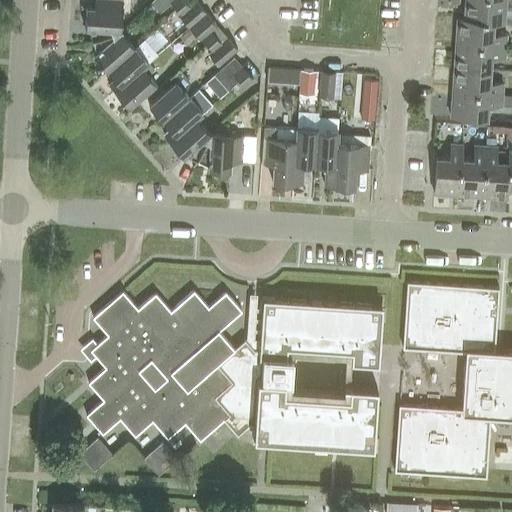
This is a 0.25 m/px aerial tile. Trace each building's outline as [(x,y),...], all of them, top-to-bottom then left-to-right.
[(121,0),(95,0),(95,7),(86,6),(85,28),(93,29),(92,40),(120,30),(121,0)] [(171,0),(169,2),(175,8),(183,0),(171,0)] [(183,0),(175,8),(180,15),(190,6),(184,0),(183,0)] [(177,17),(187,28),(204,13),(193,0),(184,0),(190,6),(180,15),(177,17)] [(511,0),(466,0),(465,19),(465,21),(493,22),(504,23),(506,5),(511,5),(511,0)] [(215,36),(221,32),(206,14),(190,28),(200,39),(201,38),(210,30),(215,36)] [(456,44),(506,47),(507,35),(492,34),(493,22),(465,21),(465,19),(458,18),(456,44)] [(190,28),(179,37),(185,44),(195,35),(190,28)] [(107,69),(134,46),(120,30),(92,40),(92,41),(99,49),(93,54),(107,69)] [(207,44),(215,36),(210,30),(201,38),(207,44)] [(218,67),(237,51),(221,32),(215,36),(221,43),(212,50),(207,54),(218,67)] [(207,44),(212,50),(221,43),(215,36),(207,44)] [(134,46),(107,69),(115,79),(109,84),(114,90),(120,85),(141,67),(142,67),(148,62),(158,53),(144,38),(134,47),(134,46)] [(506,47),(456,44),(455,67),(490,69),(490,57),(505,58),(506,47)] [(245,86),(254,79),(236,57),(215,74),(227,89),(239,79),(245,86)] [(141,67),(120,85),(114,90),(128,106),(155,83),(147,74),(153,68),(148,62),(142,67),(141,67)] [(267,65),(266,80),(283,81),(284,66),(267,65)] [(455,67),(453,91),(503,95),(503,84),(489,83),(490,69),(455,67)] [(301,68),(300,94),(314,95),(316,69),(301,68)] [(162,120),(189,97),(183,91),(187,88),(187,87),(189,80),(179,69),(169,78),(173,82),(148,105),(162,120)] [(333,97),(335,72),(322,71),(320,96),(333,97)] [(378,80),(364,79),(362,99),(376,100),(378,80)] [(170,141),(196,118),(212,104),(198,88),(189,97),(162,120),(169,128),(163,133),(170,141)] [(453,91),(451,116),(487,118),(488,105),(502,106),(503,95),(453,91)] [(249,103),(248,112),(258,113),(259,103),(249,103)] [(198,159),(210,133),(196,118),(170,141),(183,156),(190,150),(198,159)] [(295,138),(296,127),(264,125),(261,164),(272,165),(271,182),(293,183),(294,169),(295,138)] [(511,146),(511,129),(511,126),(493,126),(493,132),(507,133),(506,146),(511,146)] [(303,169),(303,164),(314,164),(317,128),(296,127),(295,138),(294,169),(303,169)] [(317,128),(314,164),(325,165),(325,171),(335,171),(337,141),(337,133),(337,130),(317,128)] [(460,158),(462,158),(464,130),(452,129),(450,158),(436,157),(434,192),(458,194),(460,158)] [(210,133),(198,159),(209,160),(208,169),(229,170),(230,162),(242,162),(244,135),(210,133)] [(355,171),(367,171),(369,135),(337,133),(337,141),(335,171),(334,186),(354,187),(355,171)] [(482,195),(486,146),(474,145),(473,159),(462,158),(460,158),(458,194),(482,195)] [(486,146),(482,195),(507,197),(507,190),(509,162),(507,162),(495,161),(496,146),(486,146)] [(499,287),(407,281),(403,346),(403,347),(483,353),(485,327),(496,328),(499,287)] [(103,398),(86,413),(103,432),(119,417),(134,435),(152,419),(167,437),(185,422),(200,439),(230,413),(215,395),(232,380),(217,363),(234,347),(219,330),(242,310),(225,291),(208,306),(194,290),(171,310),(155,292),(138,307),(122,289),(93,315),(108,333),(96,344),(92,339),(80,349),(90,360),(97,355),(106,366),(88,381),(103,398)] [(254,437),(373,445),(377,386),(350,384),(349,395),(284,391),(285,381),(291,381),(293,357),(287,357),(287,347),(352,351),(351,362),(379,364),(382,305),(263,297),(254,437)] [(511,349),(503,349),(502,361),(465,359),(462,401),(499,403),(498,424),(511,424),(511,349)] [(479,409),(399,404),(395,469),(395,470),(486,476),(487,475),(489,435),(477,434),(479,409)] [(94,468),(112,453),(98,437),(80,452),(94,468)] [(159,474),(176,459),(162,442),(145,457),(159,474)] [(83,511),(84,505),(53,503),(51,511),(83,511)] [(398,511),(399,503),(387,503),(386,511),(398,511)]
